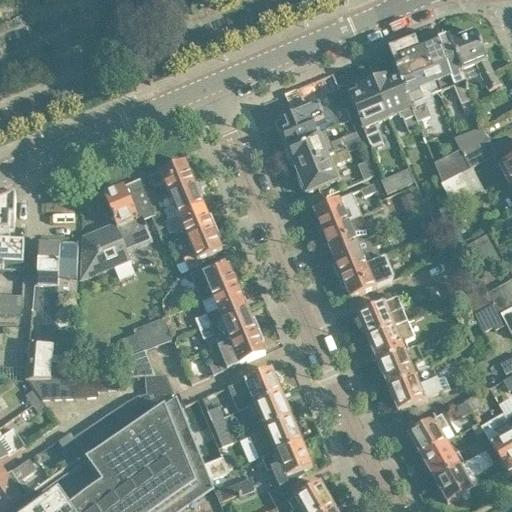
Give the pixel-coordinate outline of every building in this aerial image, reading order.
[(449,40),(463,77),(477,72),(480,78),(489,94),(499,88),(486,64),(488,63),(476,34),(462,39),(460,36),(449,41),(449,40)] [(427,49),(424,50),(441,94),(453,89),(465,117),(477,112),(466,84),(463,77),(449,40),(448,41),(447,40),(438,44),(436,46),(434,42),(425,46),(427,49)] [(393,62),(391,63),(395,74),(397,78),(418,126),(431,120),(423,101),(441,94),(424,50),(419,52),(418,49),(403,55),(402,55),(402,56),(401,56),(401,57),(400,57),(400,58),(399,59),(399,60),(399,61),(399,62),(399,63),(399,64),(395,66),(393,62)] [(389,82),(387,78),(373,84),(388,119),(401,114),(409,133),(419,129),(418,126),(397,78),(389,82)] [(360,94),(350,98),(371,149),(383,144),(375,124),(388,119),(373,84),(359,90),(360,94)] [(342,99),(334,103),(334,105),(337,112),(346,109),(342,99)] [(286,146),(287,149),(338,127),(328,103),(277,125),(275,128),(277,133),(281,134),(282,137),(281,140),(283,145),(286,146)] [(454,141),(463,157),(491,142),(484,129),(454,141)] [(287,150),(285,151),(290,163),(292,162),(296,171),(345,150),(343,144),(341,140),(330,144),(325,133),(287,149),(287,150)] [(345,150),(296,171),(300,181),(298,182),(303,194),(305,193),(306,195),(313,193),(337,183),(331,170),(351,161),(348,154),(362,148),(358,138),(343,144),(345,150)] [(470,171),(498,156),(491,142),(463,157),(470,170),(470,171)] [(463,157),(453,162),(460,175),(470,170),(463,157)] [(510,188),(511,186),(511,157),(508,159),(510,161),(499,167),(510,188)] [(149,179),(153,189),(165,184),(170,196),(197,185),(192,173),(189,174),(185,164),(149,179)] [(471,197),(460,175),(443,183),(439,185),(449,206),(437,212),(442,223),(455,216),(450,207),(471,197)] [(393,179),(381,184),(387,198),(399,193),(393,179)] [(154,216),(140,182),(104,198),(116,226),(122,242),(127,253),(151,243),(142,223),(151,219),(152,220),(155,219),(154,216)] [(202,197),(197,185),(170,196),(174,207),(154,216),(155,219),(152,220),(155,227),(203,207),(199,198),(202,197)] [(361,192),(364,200),(376,194),(373,187),(361,192)] [(419,195),(407,200),(415,222),(428,216),(421,200),(419,195)] [(352,196),(313,212),(318,223),(315,224),(320,235),(361,218),(352,196)] [(429,197),(421,200),(428,216),(436,213),(429,197)] [(0,273),(23,275),(24,250),(25,247),(0,245),(0,237),(9,238),(10,223),(15,223),(16,202),(12,203),(6,203),(6,206),(5,206),(0,206),(0,273)] [(208,218),(203,207),(155,227),(160,238),(183,229),(188,239),(215,228),(210,217),(208,218)] [(436,213),(428,216),(436,232),(445,228),(442,223),(437,212),(436,213)] [(462,230),(456,217),(444,223),(451,236),(462,230)] [(361,218),(320,235),(325,247),(328,246),(332,256),(376,238),(373,231),(367,231),(361,218)] [(127,253),(122,242),(116,226),(83,240),(82,249),(81,284),(131,262),(127,253)] [(194,255),(183,260),(185,263),(189,273),(203,267),(201,261),(222,252),(217,241),(220,240),(215,228),(188,239),(194,255)] [(440,257),(448,253),(441,236),(433,240),(440,257)] [(333,268),(338,279),(380,262),(375,249),(382,246),(378,237),(376,238),(332,256),(336,267),(333,268)] [(486,264),(499,261),(506,274),(507,274),(497,257),(486,237),(475,243),(486,264)] [(500,255),(505,253),(511,248),(511,244),(510,240),(496,247),(500,255)] [(475,243),(465,249),(474,267),(486,264),(475,243)] [(43,328),(57,329),(58,315),(60,248),(59,248),(40,247),(38,289),(44,289),(43,328)] [(78,283),(78,249),(60,248),(58,315),(57,329),(57,333),(66,333),(66,316),(68,316),(69,296),(78,296),(78,283)] [(458,253),(443,261),(449,272),(469,261),(472,267),(474,267),(465,249),(458,253)] [(511,269),(511,266),(505,253),(500,255),(497,257),(507,274),(511,269)] [(380,262),(338,279),(339,280),(343,291),(346,290),(350,301),(351,300),(392,283),(383,261),(380,262)] [(225,262),(201,272),(190,276),(202,304),(240,288),(236,276),(233,278),(228,267),(227,267),(225,262)] [(511,284),(511,282),(499,288),(511,310),(511,309),(511,284)] [(464,299),(473,317),(495,305),(489,294),(488,294),(483,284),(472,290),(472,291),(474,294),(464,299)] [(460,288),(446,287),(453,301),(464,296),(464,295),(460,288)] [(207,316),(195,321),(199,330),(247,311),(242,301),(245,299),(240,288),(213,299),(218,311),(207,316)] [(489,294),(495,305),(500,315),(511,310),(499,288),(489,294)] [(0,316),(22,317),(22,297),(1,296),(0,316)] [(407,323),(397,299),(393,301),(357,316),(367,341),(407,323)] [(495,305),(473,317),(483,335),(493,330),(495,333),(505,327),(499,316),(500,315),(495,305)] [(511,309),(511,310),(500,315),(499,316),(505,327),(511,339),(511,309)] [(247,311),(199,330),(204,341),(215,336),(220,348),(259,332),(254,320),(251,322),(247,311)] [(172,340),(163,319),(148,326),(157,348),(170,343),(171,343),(171,341),(172,340)] [(413,338),(407,323),(367,341),(377,364),(409,351),(405,342),(413,338)] [(121,342),(120,363),(145,353),(146,353),(157,348),(148,326),(133,332),(135,336),(121,342)] [(259,332),(220,348),(211,351),(216,363),(209,366),(213,377),(265,355),(261,345),(264,343),(259,332)] [(486,337),(484,338),(475,342),(483,356),(486,351),(490,345),(486,337)] [(30,346),(26,382),(35,383),(51,382),(54,356),(55,348),(30,346)] [(409,351),(377,364),(388,389),(430,371),(426,361),(421,363),(415,348),(409,351)] [(120,372),(120,379),(146,378),(155,378),(145,353),(120,363),(120,372)] [(54,356),(51,382),(62,381),(64,356),(54,356)] [(506,377),(511,373),(511,358),(500,366),(506,377)] [(238,413),(251,408),(282,395),(272,371),(236,386),(228,390),(238,413)] [(430,371),(388,389),(398,413),(442,395),(450,392),(450,391),(445,378),(435,383),(430,371)] [(119,379),(120,379),(120,372),(109,373),(108,373),(108,393),(119,392),(119,379)] [(98,380),(97,380),(98,393),(98,394),(108,393),(108,373),(102,373),(98,373),(98,380)] [(197,376),(188,379),(191,386),(200,383),(197,376)] [(146,378),(146,388),(170,387),(166,377),(155,378),(146,378)] [(508,394),(511,391),(511,378),(502,383),(508,394)] [(98,400),(98,394),(98,393),(97,380),(86,381),(87,401),(98,400)] [(62,381),(51,382),(52,403),(63,402),(63,381),(62,381)] [(63,402),(75,402),(75,381),(63,381),(63,402)] [(86,381),(75,381),(75,402),(80,401),(87,401),(86,381)] [(42,403),(52,403),(51,382),(35,383),(26,382),(34,392),(41,401),(42,403)] [(169,397),(173,394),(170,387),(146,388),(146,397),(169,397)] [(34,392),(28,396),(34,406),(41,401),(34,392)] [(265,431),(292,419),(282,395),(251,408),(256,419),(260,417),(265,431)] [(139,397),(135,400),(145,414),(169,397),(146,397),(139,397)] [(476,398),(466,403),(472,414),(482,408),(476,398)] [(184,511),(214,491),(205,469),(176,399),(87,461),(85,462),(99,483),(65,507),(59,498),(39,511),(184,511)] [(138,418),(145,414),(135,400),(128,405),(138,418)] [(41,401),(34,406),(43,418),(49,413),(42,403),(41,401)] [(461,420),(472,414),(466,403),(455,409),(461,420)] [(128,405),(121,409),(132,423),(138,418),(128,405)] [(121,409),(115,414),(125,427),(132,423),(121,409)] [(207,414),(212,424),(223,419),(219,409),(207,414)] [(0,465),(25,448),(14,431),(2,439),(0,440),(0,414),(2,414),(0,411),(0,465)] [(115,414),(106,420),(116,434),(125,427),(115,414)] [(434,421),(407,436),(421,459),(445,445),(458,438),(445,415),(434,421)] [(484,435),(505,472),(511,468),(511,430),(505,419),(503,415),(480,428),(484,435)] [(212,424),(222,449),(234,444),(223,419),(212,424)] [(262,461),(276,455),(302,444),(292,419),(265,431),(252,437),(262,461)] [(116,434),(106,420),(96,426),(107,440),(116,434)] [(96,426),(86,433),(96,447),(107,440),(96,426)] [(86,433),(75,441),(84,456),(96,447),(86,433)] [(473,460),(485,453),(479,443),(467,450),(473,460)] [(280,489),(304,475),(303,472),(312,468),(302,444),(276,455),(262,461),(267,473),(272,470),(280,489)] [(445,445),(421,459),(434,482),(462,466),(456,455),(452,457),(445,445)] [(462,466),(434,482),(447,505),(461,497),(462,499),(465,500),(469,498),(470,495),(469,493),(480,487),(474,478),(493,467),(485,453),(473,460),(462,466)] [(222,458),(223,461),(227,472),(236,468),(230,454),(222,458)] [(223,461),(205,469),(212,486),(230,478),(227,472),(223,461)] [(27,462),(5,477),(0,468),(0,511),(1,511),(27,496),(31,493),(23,480),(34,473),(27,462)] [(250,481),(234,487),(238,496),(239,500),(255,493),(250,481)] [(330,511),(335,510),(320,485),(289,504),(293,511),(330,511)]
